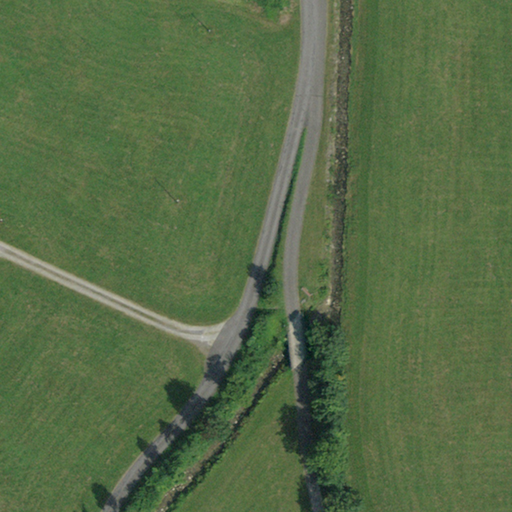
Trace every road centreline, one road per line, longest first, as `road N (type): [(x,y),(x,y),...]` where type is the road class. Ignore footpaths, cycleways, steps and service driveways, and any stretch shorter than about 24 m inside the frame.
road 1 (unclassified): [(113,511),(212,380),(251,294),(311,77),(316,0)]
road 2 (track): [(311,77),(291,328),(321,511)]
road 3 (track): [(230,342),(176,329),(0,249)]
